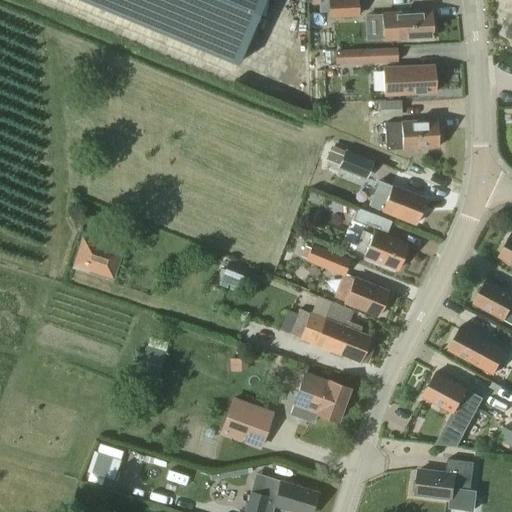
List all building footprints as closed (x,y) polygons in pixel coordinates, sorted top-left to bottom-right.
[(85,0),(238,63),(263,0),(85,0)] [(328,0),(330,16),(358,15),(356,0),(328,0)] [(385,13),(386,39),(433,37),(432,11),(385,13)] [(397,48),(357,49),(357,62),(397,61),(397,48)] [(435,66),(398,67),(383,68),(384,94),(400,93),(436,92),(435,66)] [(247,73),(243,83),(276,97),(280,87),(247,73)] [(379,101),(380,117),(380,128),(392,127),(391,116),(402,115),(401,100),(379,101)] [(401,122),(402,148),(438,147),(437,120),(401,122)] [(333,179),(346,148),(330,142),(318,172),(333,179)] [(372,161),(346,150),(339,167),(365,177),(372,161)] [(392,186),(382,210),(416,224),(426,199),(392,186)] [(372,212),(358,207),(352,220),(366,225),(372,212)] [(365,253),(364,256),(398,270),(407,245),(374,231),(373,234),(363,230),(355,249),(365,253)] [(511,233),(499,256),(511,263),(511,233)] [(86,272),(87,268),(111,275),(119,251),(83,240),(74,269),(86,272)] [(300,256),(306,258),(305,260),(344,276),(351,259),(312,243),(311,247),(304,245),(300,256)] [(227,263),(223,273),(218,284),(227,288),(229,283),(241,288),(243,282),(248,271),(227,263)] [(355,278),(345,303),(378,316),(388,291),(355,278)] [(505,319),(511,323),(511,293),(486,280),(474,302),(505,319)] [(297,315),(288,312),(286,312),(280,329),(299,337),(299,338),(315,344),(360,362),(361,360),(367,363),(372,350),(366,348),(370,337),(345,327),(351,310),(322,298),(316,314),(310,312),(309,312),(300,309),(297,315)] [(461,326),(448,349),(480,366),(492,343),(461,326)] [(144,344),(136,372),(156,378),(164,349),(144,344)] [(305,372),(293,404),(290,414),(314,423),(317,414),(337,421),(349,388),(328,380),(305,372)] [(435,373),(423,395),(455,412),(467,390),(435,373)] [(258,452),(266,422),(223,407),(214,436),(258,452)] [(123,451),(100,445),(90,477),(114,484),(123,451)] [(446,473),(419,470),(418,482),(415,482),(414,491),(417,492),(416,495),(452,499),(451,507),(474,510),(476,491),(471,490),(474,462),(448,459),(446,473)] [(245,511),(247,511),(272,511),(274,505),(296,511),(309,511),(316,492),(281,481),(273,478),(269,492),(267,492),(266,495),(251,491),(245,511)]
